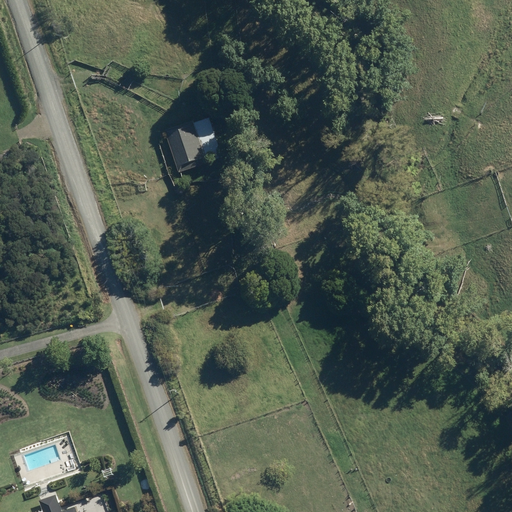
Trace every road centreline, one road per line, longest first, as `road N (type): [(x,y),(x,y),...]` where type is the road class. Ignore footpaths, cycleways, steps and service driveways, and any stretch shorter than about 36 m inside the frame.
road 1 (unclassified): [(22,0),(201,511)]
road 2 (unknown): [(125,295),(0,329)]
